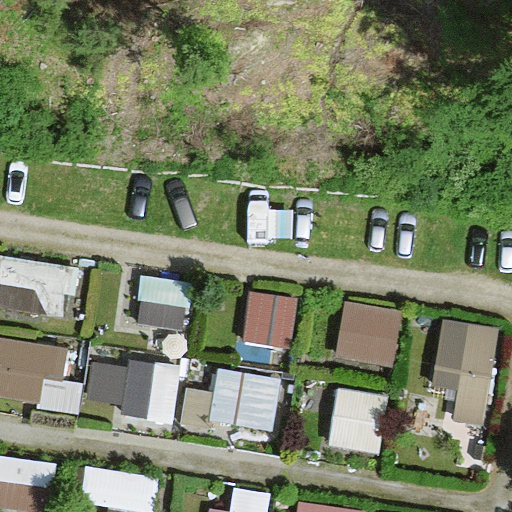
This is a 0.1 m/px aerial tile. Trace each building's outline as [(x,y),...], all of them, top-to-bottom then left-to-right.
[(0,306),(73,311),(76,257),(0,251),(0,306)] [(190,324),(193,273),(139,269),(136,320),(190,324)] [(241,337),(292,346),(301,290),(250,282),(241,337)] [(345,292),(337,352),(398,360),(405,300),(345,292)] [(428,399),(492,409),(506,319),(442,310),(428,399)] [(0,396),(71,401),(75,337),(0,332),(0,396)] [(180,361),(94,355),(91,404),(176,410),(180,361)] [(219,362),(212,419),(276,427),(283,370),(219,362)] [(383,449),(391,387),(338,381),(330,442),(383,449)] [(0,448),(0,502),(51,510),(58,456),(0,448)] [(88,496),(156,506),(161,471),(93,461),(88,496)] [(236,481),(233,506),(211,504),(209,511),(267,511),(270,485),(236,481)] [(368,511),(370,503),(309,495),(306,511),(368,511)]
